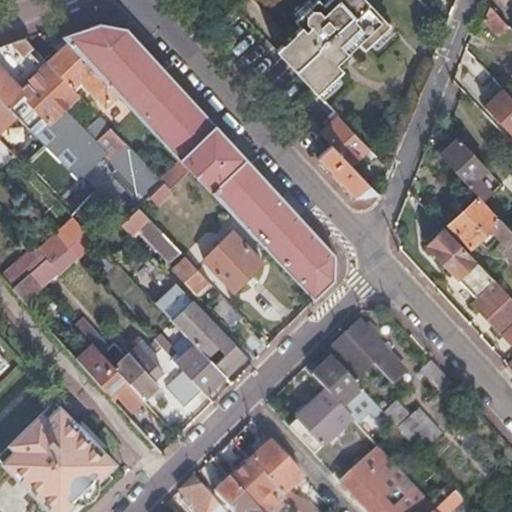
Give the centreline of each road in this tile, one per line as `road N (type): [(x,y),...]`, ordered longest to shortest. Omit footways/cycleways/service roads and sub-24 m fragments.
road 1 (residential): [(136,1),(372,256)]
road 2 (residential): [(372,256),(473,0)]
road 3 (residential): [(372,256),(511,404)]
road 4 (residential): [(247,398),(362,285),(372,256)]
road 5 (residential): [(132,511),(247,398)]
road 6 (residential): [(352,511),(247,398)]
